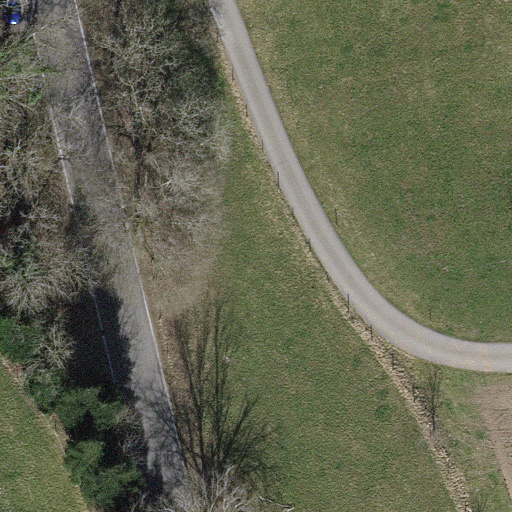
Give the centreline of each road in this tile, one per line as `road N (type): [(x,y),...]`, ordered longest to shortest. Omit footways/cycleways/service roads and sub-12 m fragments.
road 1 (tertiary): [(162,511),(47,0)]
road 2 (track): [(221,0),(303,201),(367,303),(417,343),(481,358),(511,356)]
